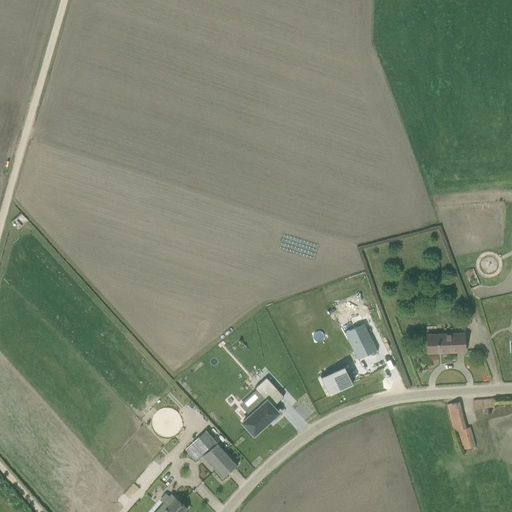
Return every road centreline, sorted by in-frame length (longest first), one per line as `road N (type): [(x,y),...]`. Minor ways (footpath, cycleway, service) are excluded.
road 1 (unclassified): [(226,511),(290,448),(356,409),(511,390)]
road 2 (track): [(0,225),(64,0)]
